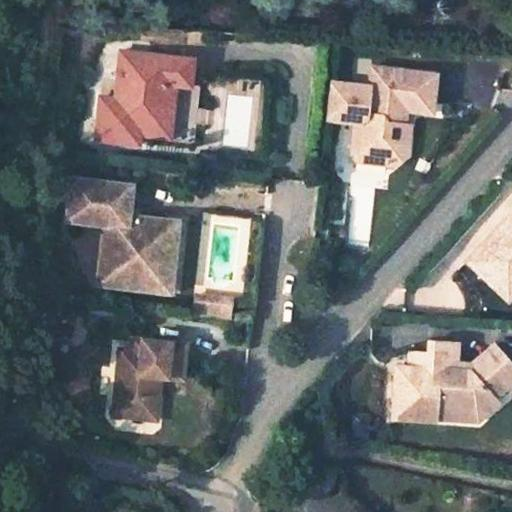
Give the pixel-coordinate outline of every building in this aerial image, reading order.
[(194,63),(129,56),(126,86),(135,87),(133,104),(123,104),(109,102),(107,116),(104,143),(146,148),(147,137),(157,138),(159,122),(179,124),(182,89),(191,90),(194,63)] [(378,91),(342,87),(337,125),(369,128),(372,136),(362,141),(359,165),(398,169),(403,129),(412,130),(414,115),(416,106),(441,109),(442,101),(445,79),(380,71),(378,91)] [(135,87),(126,86),(123,104),(133,104),(135,87)] [(441,109),(416,106),(414,115),(440,118),(441,109)] [(157,138),(177,140),(179,124),(159,122),(157,138)] [(412,130),(403,129),(398,169),(402,170),(415,160),(419,131),(412,130)] [(126,188),(66,182),(62,223),(99,227),(92,287),(169,296),(177,224),(131,219),(131,225),(122,224),(126,188)] [(511,228),(480,261),(510,290),(511,287),(511,228)] [(511,287),(510,290),(480,261),(475,267),(511,302),(511,287)] [(192,316),(227,316),(227,293),(192,293),(192,316)] [(150,343),(141,342),(139,354),(149,355),(150,343)] [(139,354),(127,353),(121,419),(152,422),(154,399),(166,400),(168,380),(190,382),(194,347),(150,343),(149,355),(139,354)] [(427,360),(409,359),(408,373),(407,386),(394,386),(391,424),(433,427),(434,424),(435,410),(471,413),(486,399),(491,404),(511,385),(511,373),(493,351),(470,370),(455,370),(457,350),(428,348),(427,360)] [(408,373),(395,372),(394,386),(407,386),(408,373)] [(166,400),(154,399),(152,422),(164,424),(166,400)] [(471,413),(435,410),(434,424),(476,427),(496,410),(491,404),(486,399),(471,413)]
